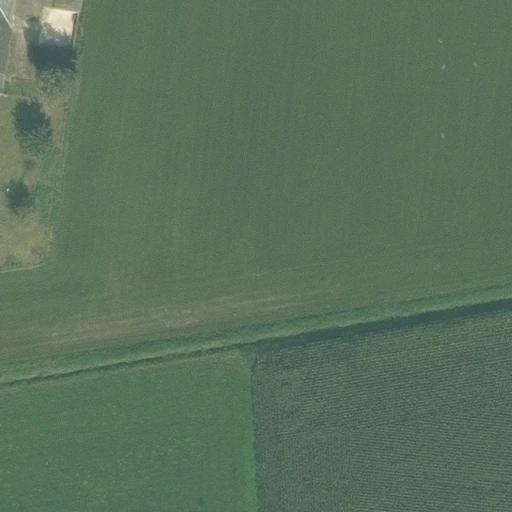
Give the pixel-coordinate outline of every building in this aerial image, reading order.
[(0,0),(0,31),(11,33),(15,0),(0,0)] [(79,15),(80,0),(43,0),(42,10),(76,15),(79,15)] [(73,56),(79,15),(76,15),(70,55),(73,56)] [(0,31),(0,77),(5,78),(11,33),(0,31)] [(71,72),(73,56),(70,55),(37,50),(34,66),(71,72)]
